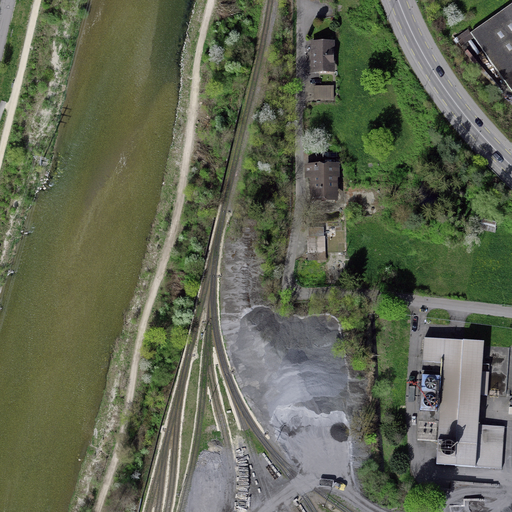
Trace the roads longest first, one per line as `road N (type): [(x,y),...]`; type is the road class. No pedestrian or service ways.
road 1 (residential): [(511,313),(285,293)]
road 2 (secondary): [(398,0),(439,80),(511,166)]
road 3 (track): [(36,0),(0,149)]
